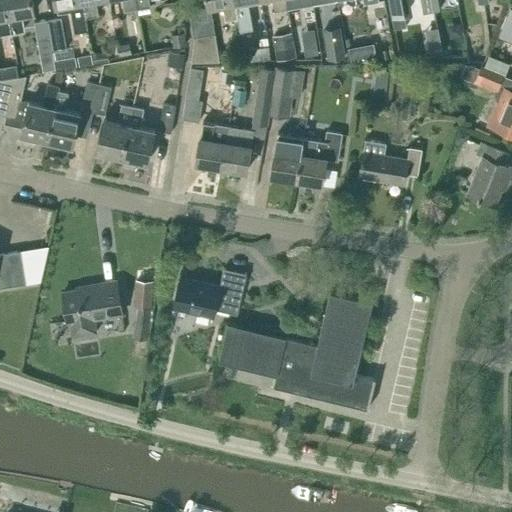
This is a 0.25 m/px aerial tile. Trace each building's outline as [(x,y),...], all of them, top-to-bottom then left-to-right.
[(0,0),(0,32),(0,33),(13,30),(7,0),(0,0)] [(33,0),(7,0),(13,30),(24,28),(22,13),(35,11),(33,0)] [(86,17),(83,0),(55,0),(56,6),(70,3),(75,32),(88,30),(86,17)] [(83,0),(86,17),(98,15),(95,0),(83,0)] [(138,13),(136,0),(123,0),(125,10),(137,8),(138,13)] [(136,0),(138,13),(150,11),(149,6),(150,6),(149,0),(136,0)] [(239,16),(236,0),(208,0),(210,6),(224,4),(226,18),(238,16),(239,16)] [(236,0),(239,16),(238,16),(240,31),(242,31),(254,28),(251,14),(248,0),(236,0)] [(274,0),(276,10),(288,8),(289,8),(287,0),(274,0)] [(389,0),(392,19),(406,17),(402,0),(389,0)] [(440,10),(437,0),(421,0),(424,13),(430,12),(435,11),(436,19),(441,17),(440,10)] [(190,10),(194,36),(194,39),(192,61),(220,61),(215,33),(211,7),(190,10)] [(511,7),(510,7),(503,23),(511,26),(511,7)] [(48,19),(57,68),(57,70),(77,66),(73,47),(67,49),(61,17),(48,19)] [(35,21),(38,37),(44,70),(57,68),(48,19),(35,21)] [(438,27),(425,29),(429,51),(442,49),(438,27)] [(172,34),(174,47),(186,44),(184,32),(172,34)] [(296,57),(293,36),(274,39),(277,60),(296,57)] [(316,41),(303,43),(305,55),(318,53),(316,41)] [(326,44),(328,60),(346,57),(343,41),(326,44)] [(120,56),(132,53),(130,43),(118,45),(120,56)] [(270,57),(269,45),(249,47),(251,60),(270,57)] [(108,50),(92,52),(94,64),(110,61),(108,50)] [(182,68),(184,54),(170,51),(168,66),(182,68)] [(80,66),(94,64),(92,52),(78,55),(80,66)] [(511,57),(493,52),(489,64),(510,70),(511,63),(511,57)] [(480,68),(474,82),(475,82),(494,90),(493,93),(497,99),(487,123),(494,126),(511,133),(511,90),(501,86),(505,74),(482,65),(482,64),(480,68)] [(276,65),(276,69),(273,91),(291,93),(295,68),(276,65)] [(183,118),(200,121),(203,100),(199,99),(204,69),(192,67),(183,118)] [(239,67),(236,87),(246,89),(247,77),(257,79),(258,71),(248,69),(248,68),(239,67)] [(261,71),(259,83),(253,120),(268,122),(273,91),(276,69),(262,67),(261,71)] [(375,82),(388,83),(389,71),(377,69),(375,82)] [(222,70),(220,81),(233,83),(234,72),(222,70)] [(37,137),(47,139),(59,89),(60,85),(48,83),(43,103),(21,98),(26,75),(19,76),(13,77),(5,115),(6,115),(4,123),(23,128),(22,133),(24,134),(23,140),(36,143),(37,137)] [(9,78),(0,79),(0,113),(5,115),(13,77),(9,78)] [(81,107),(93,110),(99,83),(87,81),(81,107)] [(112,87),(99,83),(93,110),(106,113),(112,87)] [(47,139),(73,145),(80,112),(65,109),(69,92),(59,89),(47,139)] [(164,102),(160,130),(172,132),(176,104),(164,102)] [(104,117),(97,151),(122,156),(134,105),(122,103),(118,121),(104,117)] [(122,156),(148,162),(156,129),(141,125),(145,108),(134,105),(122,156)] [(202,121),(196,162),(222,166),(229,125),(214,122),(202,121)] [(229,125),(222,166),(248,170),(254,129),(242,127),(229,125)] [(459,127),(454,139),(466,145),(471,133),(459,127)] [(304,137),(297,178),(323,182),(327,159),(338,160),(343,132),(327,130),(325,140),(318,139),(317,139),(304,137)] [(278,132),(271,174),(297,178),(304,137),(304,136),(290,134),(278,132)] [(366,139),(360,175),(404,183),(406,172),(418,174),(422,147),(410,145),(408,158),(385,154),(387,142),(366,139)] [(505,189),(509,180),(511,172),(511,167),(503,164),(508,153),(480,141),(476,152),(483,155),(468,192),(496,204),(502,188),(505,189)] [(21,249),(0,252),(0,286),(0,287),(13,285),(12,275),(25,273),(21,249)] [(220,286),(181,277),(174,306),(214,315),(215,309),(238,314),(247,273),(224,267),(220,286)] [(75,286),(76,290),(63,292),(68,321),(71,321),(73,335),(88,333),(98,331),(96,317),(122,313),(117,279),(75,286)] [(356,373),(373,300),(331,290),(318,345),(229,323),(220,360),(276,373),(273,385),(369,408),(376,377),(356,373)] [(136,319),(134,336),(148,338),(150,321),(152,304),(146,303),(138,302),(137,303),(136,319)]
